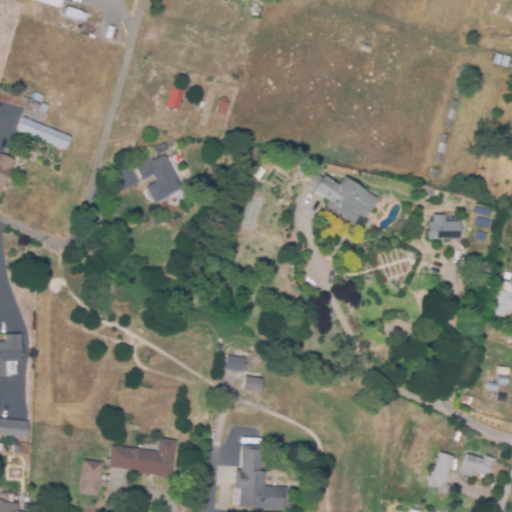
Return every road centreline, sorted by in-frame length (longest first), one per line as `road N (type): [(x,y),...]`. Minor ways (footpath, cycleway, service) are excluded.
road 1 (residential): [(88,206),(146,0)]
road 2 (residential): [(0,214),(61,245),(79,236),(88,206),(140,188)]
